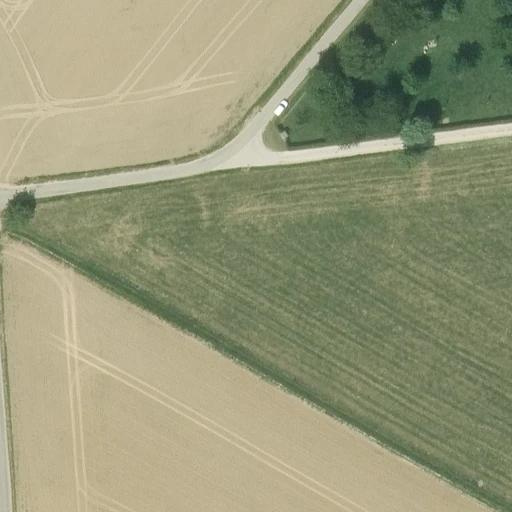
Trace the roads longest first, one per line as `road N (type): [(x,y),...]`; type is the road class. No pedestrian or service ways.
road 1 (track): [(226,155),(270,158),(511,127)]
road 2 (unclassified): [(0,197),(179,170),(226,155)]
road 3 (unclassified): [(361,0),(226,155)]
